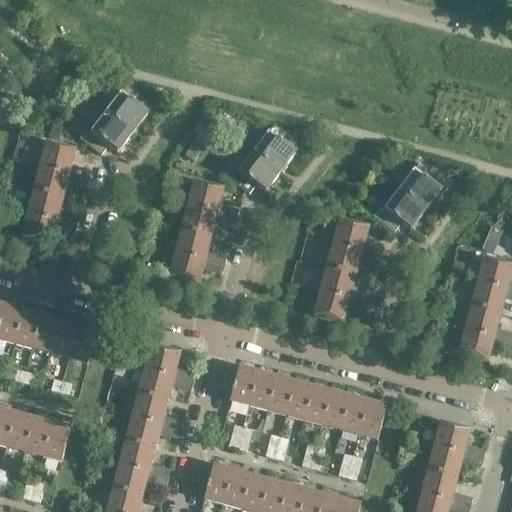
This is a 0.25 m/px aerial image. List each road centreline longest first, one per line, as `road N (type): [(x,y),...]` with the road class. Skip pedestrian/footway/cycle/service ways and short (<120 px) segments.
road 1 (residential): [(224,331),(175,511)]
road 2 (unknown): [(193,446),(363,492)]
road 3 (residential): [(373,368),(224,331)]
road 4 (residential): [(224,331),(78,291)]
road 5 (residential): [(511,415),(491,401),(373,368)]
road 6 (residential): [(78,291),(100,203),(124,171)]
road 7 (residential): [(224,331),(249,244),(275,214)]
road 8 (residential): [(373,368),(391,286),(417,253)]
